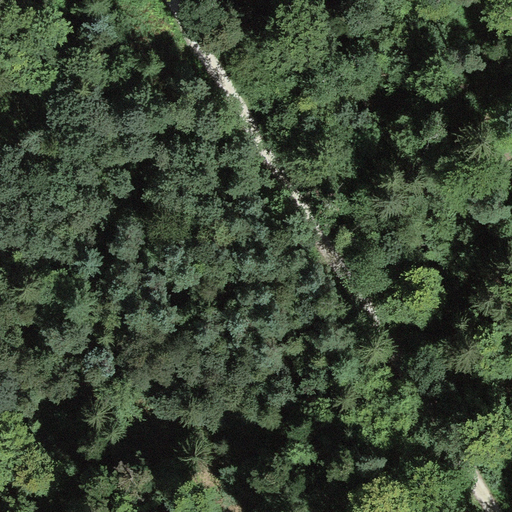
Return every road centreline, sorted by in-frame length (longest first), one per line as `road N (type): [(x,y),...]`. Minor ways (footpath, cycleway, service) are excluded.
road 1 (track): [(170,0),(498,511)]
road 2 (track): [(511,164),(303,2)]
